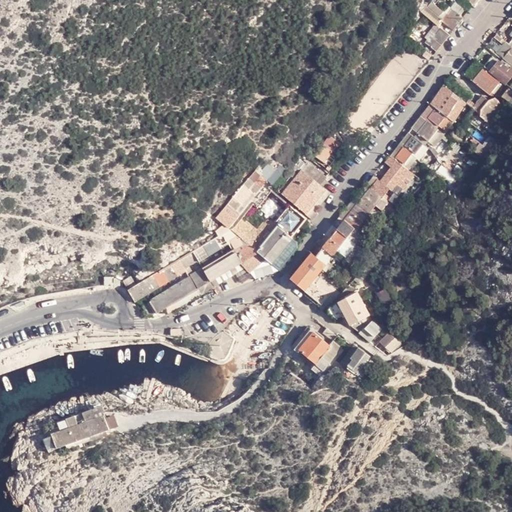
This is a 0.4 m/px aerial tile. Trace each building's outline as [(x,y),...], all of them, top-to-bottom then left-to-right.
[(451,8),(443,20),(446,22),(449,24),(457,14),(458,13),(451,8)] [(432,10),(428,16),(436,23),(442,27),(446,22),(443,20),(432,10)] [(457,14),(449,24),(454,29),(463,18),(457,14)] [(442,27),(436,23),(430,30),(438,36),(443,29),(442,27)] [(431,46),(437,51),(450,34),(443,29),(438,36),(433,42),(431,46)] [(511,52),(511,46),(510,45),(509,44),(499,56),(505,61),(506,59),(511,52)] [(492,72),(501,62),(495,57),(486,67),(487,68),(492,72)] [(511,71),(511,69),(511,67),(505,61),(503,64),(511,71)] [(492,72),(503,81),(511,71),(503,64),(501,62),(492,72)] [(501,84),(503,81),(492,72),(487,68),(485,71),(501,84)] [(503,81),(508,85),(511,80),(511,69),(511,71),(503,81)] [(488,93),(492,95),(501,84),(485,71),(475,82),(488,93)] [(448,94),(442,91),(435,103),(440,107),(448,94)] [(485,97),(491,101),(497,99),(492,95),(488,93),(485,97)] [(440,107),(450,114),(458,101),(448,94),(440,107)] [(476,108),(481,115),(483,117),(483,111),(491,101),(485,97),(478,105),(476,108)] [(483,111),(483,117),(492,125),(506,108),(500,102),(497,99),(491,101),(483,111)] [(424,117),(429,121),(430,118),(438,108),(433,104),(424,117)] [(440,126),(447,117),(438,108),(430,118),(440,126)] [(447,117),(454,122),(457,120),(450,114),(447,117)] [(419,132),(429,121),(424,117),(414,128),(419,132)] [(430,141),(431,140),(440,130),(429,121),(419,132),(430,141)] [(431,140),(437,145),(445,134),(440,130),(431,140)] [(426,144),(427,145),(430,141),(419,132),(416,136),(426,144)] [(408,147),(416,136),(411,133),(402,144),(407,148),(408,147)] [(445,134),(437,145),(439,147),(446,139),(448,136),(446,133),(445,134)] [(487,143),(490,140),(485,135),(482,139),(487,143)] [(418,154),(426,144),(416,136),(408,147),(418,154)] [(481,147),(483,144),(476,138),(473,142),(476,143),(481,147)] [(327,142),(317,155),(324,161),(327,159),(328,160),(337,150),(327,142)] [(490,150),(483,144),(481,147),(477,152),(485,157),(490,150)] [(406,165),(407,163),(415,155),(407,148),(399,158),(406,165)] [(414,169),(421,160),(415,155),(407,163),(414,169)] [(399,161),(392,156),(388,162),(394,167),(399,161)] [(398,181),(401,183),(411,170),(399,161),(394,167),(389,173),(398,181)] [(269,180),(277,170),(270,163),(261,173),(269,180)] [(311,163),(305,170),(321,185),(328,178),(311,163)] [(269,180),(274,185),(283,174),(278,169),(277,170),(269,180)] [(251,177),(263,187),(269,180),(261,173),(257,170),(251,177)] [(307,214),(327,190),(321,185),(305,170),(284,194),(307,214)] [(409,190),(419,176),(411,170),(401,183),(409,190)] [(398,181),(389,173),(382,182),(391,189),(398,181)] [(245,185),(257,194),(263,187),(251,177),(245,185)] [(372,188),(384,197),(391,189),(382,182),(380,180),(372,188)] [(239,192),(251,201),(257,194),(245,185),(239,192)] [(372,188),(368,185),(362,193),(366,196),(372,188)] [(269,187),(254,206),(261,211),(276,193),(269,187)] [(377,205),(384,197),(372,188),(366,196),(377,205)] [(307,214),(310,217),(311,218),(331,193),(327,190),(307,214)] [(234,198),(245,207),(251,201),(239,192),(234,198)] [(366,196),(362,193),(349,209),(353,212),(366,196)] [(372,211),(377,205),(366,196),(353,212),(364,221),(372,211)] [(377,205),(385,212),(391,203),(384,197),(377,205)] [(234,198),(228,204),(240,214),(245,207),(234,198)] [(228,204),(224,210),(235,220),(240,214),(228,204)] [(305,223),(308,220),(309,219),(291,205),(284,214),(301,228),(305,223)] [(254,206),(249,212),(254,218),(261,211),(254,206)] [(347,220),(353,212),(349,209),(343,217),(347,220)] [(224,210),(217,217),(229,227),(235,220),(224,210)] [(372,211),(364,221),(370,225),(369,224),(371,222),(370,220),(375,214),(372,211)] [(356,228),(357,229),(364,221),(353,212),(347,220),(356,228)] [(284,214),(276,224),(279,226),(293,238),(301,228),(284,214)] [(340,230),(347,220),(343,217),(335,226),(340,230)] [(340,230),(348,237),(356,228),(347,220),(340,230)] [(251,227),(242,238),(247,242),(253,247),(259,251),(265,243),(279,226),(276,224),(272,221),(265,221),(257,231),(251,227)] [(357,229),(364,234),(370,225),(364,221),(357,229)] [(259,251),(260,252),(268,259),(273,263),(293,238),(279,226),(265,243),(259,251)] [(332,238),(340,230),(335,226),(328,234),(332,238)] [(232,230),(232,229),(195,252),(199,260),(229,242),(237,237),(240,236),(232,230)] [(332,238),(342,246),(348,237),(340,230),(332,238)] [(325,248),(332,238),(328,234),(320,244),(325,248)] [(237,237),(229,242),(234,250),(243,245),(237,237)] [(342,246),(349,252),(357,243),(348,237),(342,246)] [(273,263),(282,270),(302,245),(293,238),(273,263)] [(325,248),(334,255),(342,246),(332,238),(325,248)] [(329,261),(334,255),(325,248),(318,256),(327,264),(329,261)] [(234,250),(204,268),(212,281),(242,263),(234,250)] [(199,260),(195,252),(181,260),(186,268),(199,260)] [(260,252),(242,263),(246,268),(252,273),(268,259),(260,252)] [(327,264),(318,256),(314,253),(293,279),(306,291),(324,268),(327,264)] [(186,268),(181,260),(172,265),(178,276),(187,271),(186,268)] [(327,264),(337,272),(339,269),(329,261),(327,264)] [(242,263),(212,281),(216,286),(246,268),(242,263)] [(334,275),(337,272),(327,264),(324,268),(334,275)] [(178,276),(172,265),(163,271),(170,281),(178,276)] [(212,281),(204,268),(192,276),(193,276),(201,288),(212,281)] [(170,281),(163,271),(155,275),(161,286),(170,281)] [(161,286),(155,275),(147,280),(153,291),(161,286)] [(124,282),(129,290),(139,284),(134,276),(124,282)] [(192,276),(191,277),(177,286),(185,297),(201,288),(193,276),(192,276)] [(114,277),(104,277),(104,286),(114,285),(114,278),(114,277)] [(139,284),(146,296),(153,291),(147,280),(139,284)] [(212,281),(201,288),(204,293),(216,286),(212,281)] [(129,290),(136,301),(146,296),(139,284),(129,290)] [(185,297),(177,286),(169,291),(176,303),(185,297)] [(201,288),(185,297),(188,303),(204,293),(201,288)] [(356,294),(349,288),(339,301),(341,302),(356,294)] [(176,303),(169,291),(160,296),(167,308),(176,303)] [(368,317),(356,294),(341,302),(347,315),(353,325),(366,318),(368,317)] [(167,308),(160,296),(151,301),(158,313),(167,308)] [(188,303),(185,297),(176,303),(179,308),(188,303)] [(385,308),(389,304),(384,299),(372,310),(378,315),(385,308)] [(149,315),(151,317),(158,313),(151,301),(143,306),(149,315)] [(341,302),(339,301),(330,311),(339,320),(347,315),(341,302)] [(167,308),(170,313),(179,308),(176,303),(167,308)] [(387,311),(385,308),(378,315),(377,316),(379,318),(387,311)] [(369,323),(366,318),(353,325),(359,333),(360,332),(369,323)] [(374,320),(367,329),(376,337),(383,329),(374,320)] [(303,337),(308,342),(315,332),(310,328),(303,337)] [(332,342),(337,336),(326,328),(322,334),(332,342)] [(362,333),(372,341),(376,337),(367,329),(362,333)] [(308,342),(325,356),(332,347),(332,346),(315,332),(308,342)] [(380,342),(392,352),(400,343),(389,333),(380,342)] [(296,346),(301,350),(308,342),(303,337),(296,346)] [(301,350),(318,365),(325,356),(308,342),(301,350)] [(392,352),(393,353),(404,347),(400,343),(392,352)] [(332,347),(338,353),(341,349),(334,344),(332,346),(332,347)] [(349,355),(352,358),(360,348),(356,345),(349,355)] [(332,347),(325,356),(332,363),(339,354),(338,353),(332,347)] [(352,358),(364,367),(372,357),(360,348),(352,358)] [(343,360),(348,364),(352,358),(349,355),(343,360)] [(318,365),(325,372),(330,365),(332,363),(325,356),(318,365)] [(352,358),(348,364),(358,371),(365,369),(364,367),(352,358)] [(314,370),(322,377),(325,372),(318,365),(314,370)] [(102,409),(87,414),(89,420),(96,417),(104,414),(102,409)] [(104,414),(96,417),(100,430),(105,429),(110,427),(109,425),(106,416),(105,414),(104,414)] [(112,414),(106,416),(109,425),(116,424),(112,414)] [(80,417),(70,420),(72,426),(80,422),(82,422),(80,417)] [(89,420),(88,420),(92,433),(100,430),(96,417),(89,420)] [(70,420),(57,425),(59,430),(63,429),(71,426),(72,426),(70,420)] [(82,422),(80,422),(85,436),(92,433),(88,420),(82,422)] [(80,422),(72,426),(71,426),(75,439),(85,436),(80,422)] [(71,426),(63,429),(67,442),(75,439),(71,426)] [(63,429),(59,430),(53,432),(53,433),(57,445),(58,445),(67,442),(63,429)] [(100,430),(92,433),(93,437),(106,433),(105,429),(100,430)] [(57,445),(53,433),(44,437),(47,448),(57,445)]
